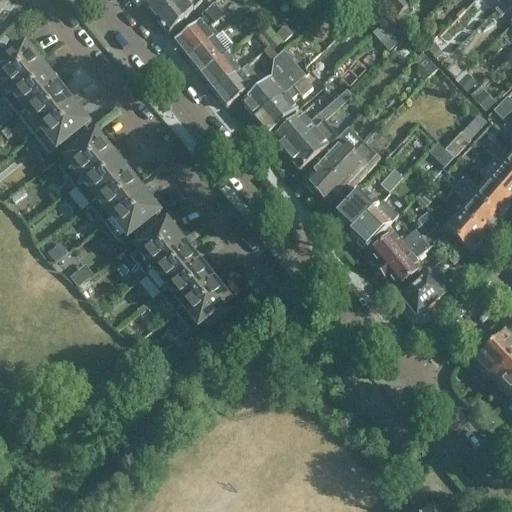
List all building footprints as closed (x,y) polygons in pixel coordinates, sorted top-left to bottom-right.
[(138,0),(147,11),(158,0),(138,0)] [(158,0),(147,11),(157,24),(182,0),(158,0)] [(198,0),(182,0),(157,24),(168,38),(202,3),(198,0)] [(511,0),(509,0),(501,8),(495,13),(502,20),(511,9),(511,0)] [(204,21),(174,45),(188,62),(218,38),(211,29),(225,18),(215,6),(201,18),(204,21)] [(410,39),(395,22),(386,30),(396,41),(387,48),(393,55),(410,39)] [(280,44),(264,28),(255,37),(271,54),(280,44)] [(293,37),(285,28),(275,38),(283,46),(293,37)] [(222,34),(218,38),(188,62),(201,78),(230,55),(235,50),(222,34)] [(442,56),(433,45),(426,52),(435,62),(442,56)] [(413,55),(403,46),(393,57),(403,65),(413,55)] [(21,56),(16,49),(0,61),(0,70),(1,72),(0,72),(0,95),(4,101),(43,70),(28,50),(21,56)] [(263,54),(256,60),(265,71),(272,65),(263,54)] [(237,63),(230,55),(201,78),(214,94),(240,73),(233,65),(237,63)] [(242,106),(255,122),(303,80),(304,81),(306,80),(284,55),(273,64),(271,81),(242,106)] [(438,74),(422,56),(413,63),(429,82),(438,74)] [(444,73),(454,83),(462,75),(452,66),(444,73)] [(58,89),(43,70),(4,101),(19,120),(58,89)] [(247,82),(240,73),(214,94),(228,111),(261,83),(254,75),(247,82)] [(465,78),(462,75),(454,83),(467,96),(476,86),(467,77),(465,78)] [(303,80),(255,122),(269,137),(298,112),(290,104),(299,96),(303,101),(313,92),(304,81),(303,80)] [(487,90),(483,87),(470,99),(485,115),(495,106),(483,94),(487,90)] [(73,107),(58,89),(19,120),(34,139),(73,107)] [(511,104),(508,100),(500,108),(510,117),(511,114),(511,104)] [(272,141),(285,157),(324,124),(325,125),(341,111),(335,104),(319,118),(309,126),(301,116),(272,141)] [(73,107),(34,139),(50,158),(62,148),(67,154),(87,138),(82,132),(89,127),(73,107)] [(510,117),(500,108),(493,115),(502,124),(510,117)] [(478,117),(445,153),(453,161),(487,125),(478,117)] [(324,124),(285,157),(299,173),(302,170),(305,173),(313,166),(311,163),(318,156),(320,158),(338,140),(325,125),(324,124)] [(339,142),(338,140),(320,158),(323,160),(322,164),(321,165),(305,182),(317,195),(364,146),(348,131),(339,142)] [(87,138),(67,154),(72,161),(60,170),(75,190),(114,159),(98,139),(92,144),(87,138)] [(482,159),(481,160),(497,174),(488,184),(511,205),(511,176),(487,154),(487,153),(477,144),(472,150),(482,159)] [(382,162),(364,146),(317,195),(328,208),(346,189),(352,194),(382,162)] [(493,146),(487,153),(487,154),(511,176),(511,157),(510,160),(493,146)] [(452,161),(442,152),(435,159),(445,168),(452,161)] [(114,159),(75,190),(90,209),(129,177),(114,159)] [(389,196),(403,182),(394,174),(380,189),(389,196)] [(129,177),(90,209),(105,227),(144,196),(129,177)] [(465,179),(458,187),(500,224),(511,210),(511,205),(488,184),(480,194),(465,179)] [(500,224),(458,187),(452,193),(468,207),(460,217),(486,240),(500,224)] [(338,218),(354,233),(375,211),(378,208),(362,192),(338,218)] [(423,194),(415,202),(425,211),(432,204),(423,194)] [(144,196),(105,227),(121,247),(133,237),(138,243),(158,227),(153,221),(160,216),(144,196)] [(375,211),(354,233),(350,237),(366,252),(398,219),(382,204),(378,208),(375,211)] [(394,237),(367,258),(381,275),(438,230),(427,216),(418,224),(422,229),(401,246),(394,237)] [(486,240),(460,217),(445,234),(471,257),(486,240)] [(158,227),(138,243),(143,249),(130,259),(146,279),(185,248),(169,228),(163,233),(158,227)] [(438,230),(381,275),(395,293),(422,271),(415,263),(429,252),(430,252),(445,240),(438,230)] [(185,248),(146,279),(161,297),(200,266),(185,248)] [(457,252),(448,260),(453,267),(463,259),(457,252)] [(200,266),(161,297),(176,316),(215,285),(200,266)] [(93,278),(85,268),(69,281),(77,291),(93,278)] [(437,272),(401,300),(417,320),(453,291),(437,272)] [(215,285),(176,316),(191,336),(204,326),(209,333),(229,317),(224,310),(230,305),(215,285)] [(511,330),(478,363),(495,381),(511,364),(511,330)] [(511,364),(495,381),(511,398),(511,397),(511,364)]
